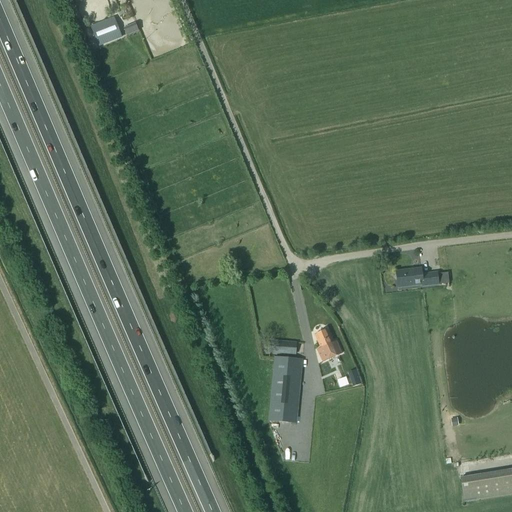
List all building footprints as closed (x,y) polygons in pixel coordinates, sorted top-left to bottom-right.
[(121,38),(113,19),(91,28),(98,47),(121,38)] [(420,270),(395,273),(397,289),(421,286),(422,287),(438,286),(436,274),(421,275),(420,270)] [(443,317),(444,308),(437,307),(436,316),(443,317)] [(511,359),(462,366),(464,379),(490,376),(491,377),(511,373),(511,322),(510,323),(505,325),(506,329),(500,330),(502,324),(478,327),(478,333),(469,331),(456,337),(455,339),(459,347),(511,340),(511,343),(509,344),(511,350),(511,359)] [(326,330),(314,336),(319,349),(316,350),(321,363),(342,354),(336,342),(332,343),(326,330)] [(270,342),(269,354),(289,355),(290,344),(270,342)] [(273,359),(268,423),(296,425),(301,361),(273,359)] [(348,360),(325,369),(333,389),(341,386),(342,388),(357,382),(348,360)] [(511,446),(511,378),(467,383),(474,450),(511,446)] [(333,405),(312,404),(311,414),(349,415),(349,406),(355,406),(355,397),(333,397),(333,405)] [(470,478),(461,480),(465,504),(474,502),(470,478)]
